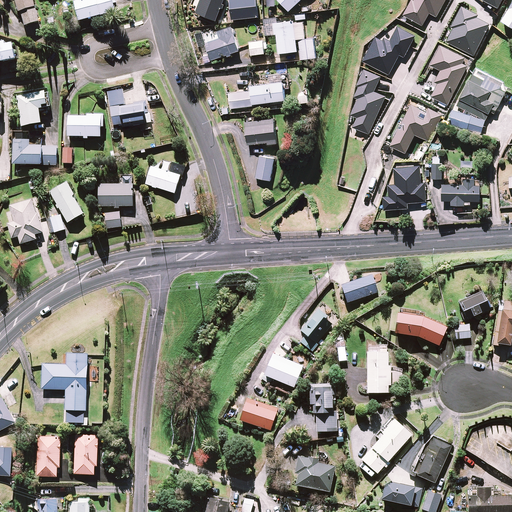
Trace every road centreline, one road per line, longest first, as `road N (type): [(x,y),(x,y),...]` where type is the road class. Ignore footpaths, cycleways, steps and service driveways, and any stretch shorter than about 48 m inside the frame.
road 1 (residential): [(343,244),(374,169),(372,149),(454,0)]
road 2 (residential): [(157,258),(139,511)]
road 3 (residential): [(230,250),(216,169),(173,59)]
road 4 (residential): [(173,59),(99,72),(86,62),(87,44),(160,27)]
road 5 (tertiary): [(0,332),(78,279),(157,258)]
road 6 (tertiary): [(343,244),(511,234)]
